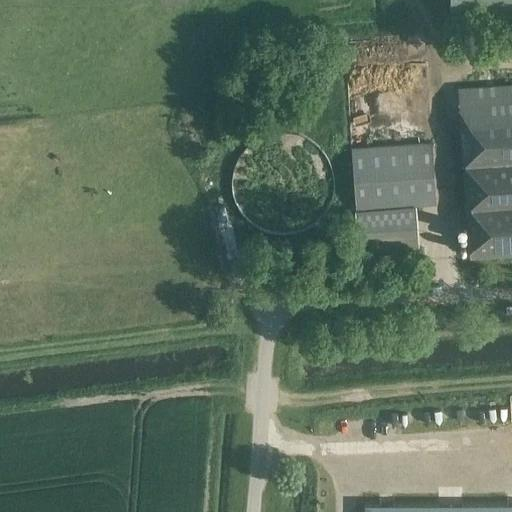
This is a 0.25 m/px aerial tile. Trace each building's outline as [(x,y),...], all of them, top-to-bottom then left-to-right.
[(511,0),(448,0),(449,13),(511,12),(511,0)] [(511,84),(458,88),(470,256),(511,253),(511,84)] [(436,203),(432,142),(351,148),(355,209),(436,203)] [(419,246),(416,205),(355,210),(358,251),(419,246)] [(511,511),(511,502),(364,503),(364,511),(511,511)]
